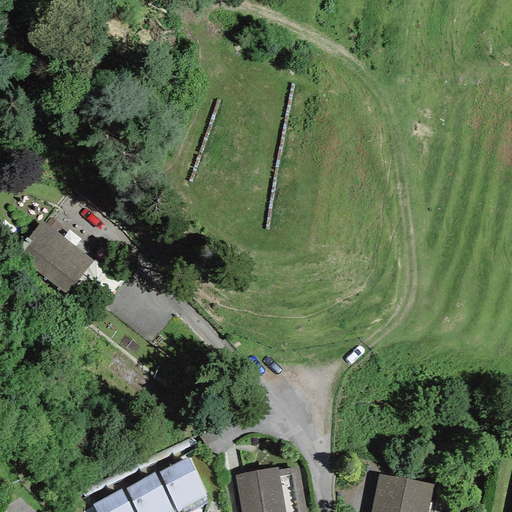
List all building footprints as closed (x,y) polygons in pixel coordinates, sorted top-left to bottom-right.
[(64,292),(94,263),(50,218),(20,247),(64,292)] [(200,435),(205,446),(218,440),(213,429),(200,435)] [(186,458),(158,472),(177,511),(206,496),(186,458)] [(277,468),(234,475),(240,511),(304,511),(297,467),(278,470),(277,468)] [(153,472),(125,488),(136,511),(172,511),(173,511),(153,472)] [(428,511),(433,485),(378,474),(370,511),(428,511)] [(132,511),(121,489),(93,505),(96,511),(132,511)]
